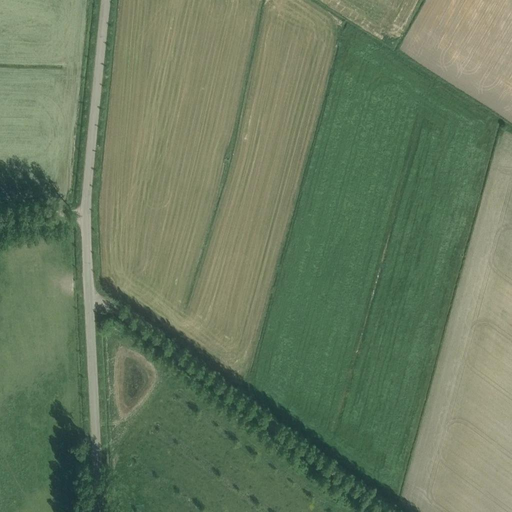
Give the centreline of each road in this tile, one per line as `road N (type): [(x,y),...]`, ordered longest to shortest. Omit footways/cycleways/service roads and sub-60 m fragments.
road 1 (unclassified): [(97,511),(85,214),(106,0)]
road 2 (track): [(384,511),(89,298)]
